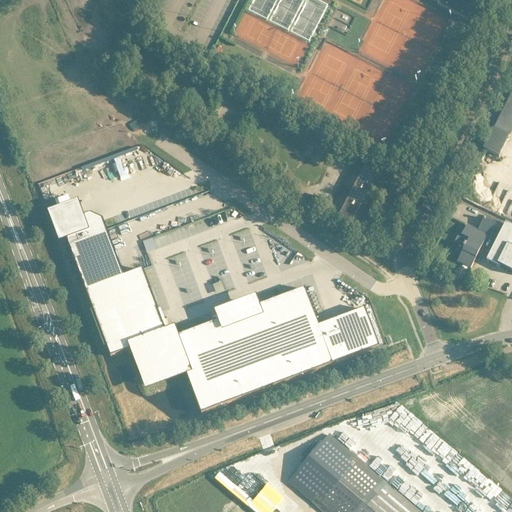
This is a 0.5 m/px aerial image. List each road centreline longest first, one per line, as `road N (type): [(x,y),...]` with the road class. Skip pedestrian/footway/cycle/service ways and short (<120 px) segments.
road 1 (unclassified): [(408,284),(371,284),(159,141)]
road 2 (unclassified): [(408,284),(404,254),(511,39)]
road 3 (tertiary): [(195,443),(439,358)]
road 4 (secondary): [(70,383),(0,196)]
